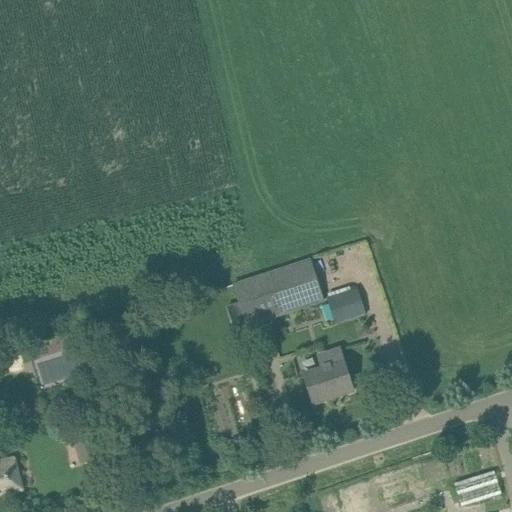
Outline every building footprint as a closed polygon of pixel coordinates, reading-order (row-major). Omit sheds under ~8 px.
[(310,262),(233,285),(247,329),(323,306),(310,262)] [(370,315),(362,284),(330,292),(338,323),(370,315)] [(314,404),(352,391),(346,372),(339,349),(320,355),(325,368),(303,375),(307,385),(314,404)] [(65,361),(65,359),(41,362),(43,379),(79,374),(77,360),(65,361)] [(0,496),(22,490),(14,458),(0,461),(0,496)] [(506,494),(500,470),(455,481),(461,505),(506,494)]
